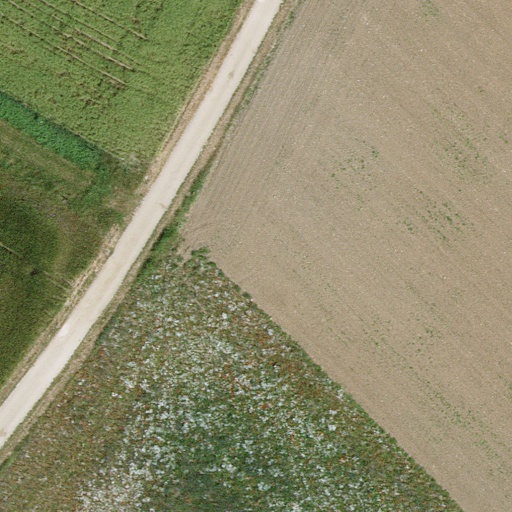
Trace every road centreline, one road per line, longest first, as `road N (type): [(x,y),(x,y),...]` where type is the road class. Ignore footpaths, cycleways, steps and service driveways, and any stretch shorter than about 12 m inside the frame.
road 1 (track): [(0,426),(143,226),(270,0)]
road 2 (track): [(143,226),(0,136)]
